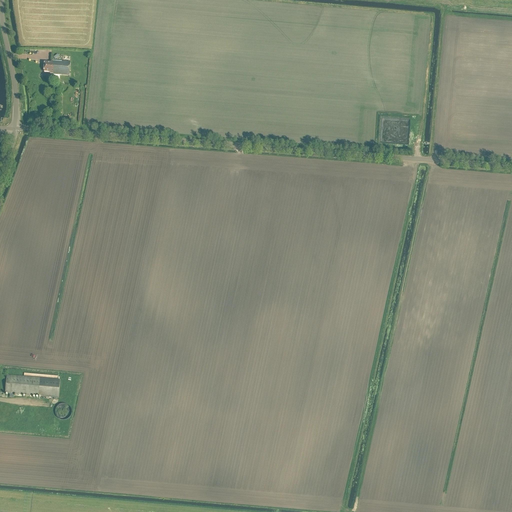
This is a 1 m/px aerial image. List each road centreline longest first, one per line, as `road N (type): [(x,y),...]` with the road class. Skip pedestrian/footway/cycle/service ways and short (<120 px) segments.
road 1 (unclassified): [(511,166),(15,126)]
road 2 (unclassified): [(15,126),(1,0)]
